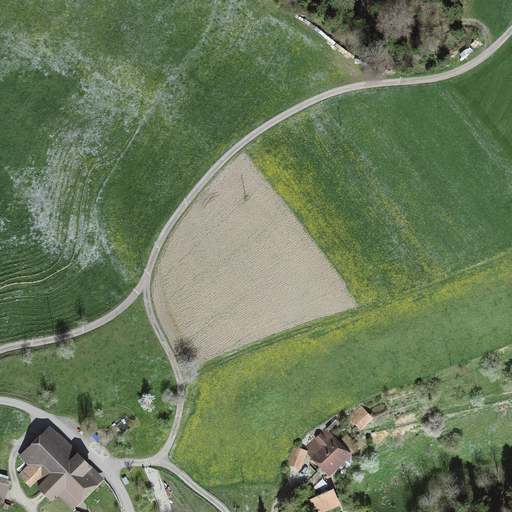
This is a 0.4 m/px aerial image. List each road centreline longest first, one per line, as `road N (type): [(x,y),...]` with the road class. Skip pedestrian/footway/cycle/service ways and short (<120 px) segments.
road 1 (track): [(102,467),(159,460),(177,422),(179,386),(150,318),(144,278),(172,217),(216,167),(306,104),(355,87),(457,73),(511,28)]
road 2 (track): [(0,400),(34,410),(70,435),(102,467),(128,511)]
road 3 (track): [(0,350),(88,328),(116,312),(144,278)]
